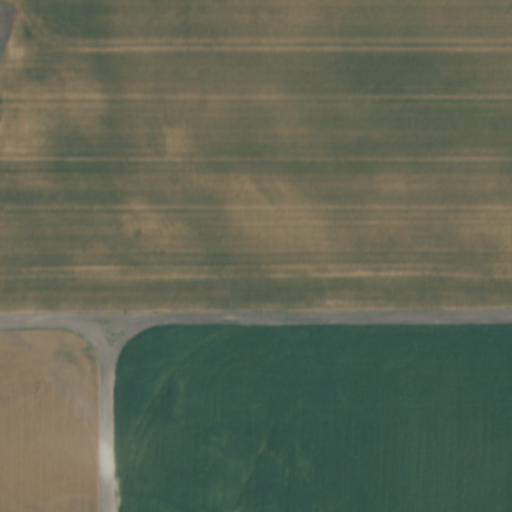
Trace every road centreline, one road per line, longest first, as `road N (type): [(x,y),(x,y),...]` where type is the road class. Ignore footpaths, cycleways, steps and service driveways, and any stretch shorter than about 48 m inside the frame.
road 1 (track): [(0,325),(511,322)]
road 2 (track): [(130,511),(131,460),(150,404),(170,372),(233,324)]
road 3 (track): [(131,460),(103,406),(61,364),(0,330)]
